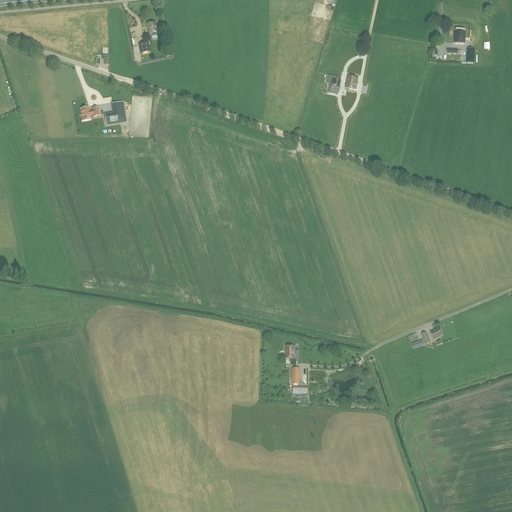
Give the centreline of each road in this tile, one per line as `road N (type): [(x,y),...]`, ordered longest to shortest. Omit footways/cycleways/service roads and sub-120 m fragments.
road 1 (track): [(123,78),(511,212)]
road 2 (unclassified): [(123,78),(0,35)]
